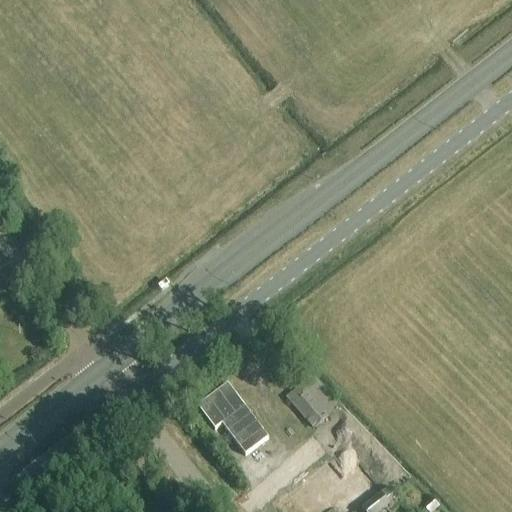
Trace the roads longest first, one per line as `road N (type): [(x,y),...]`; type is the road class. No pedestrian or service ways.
road 1 (primary): [(103,370),(511,52)]
road 2 (unclassified): [(127,398),(511,99)]
road 3 (unclassified): [(0,497),(127,398)]
road 4 (unclassified): [(218,511),(127,398)]
road 5 (primary): [(0,450),(103,370)]
